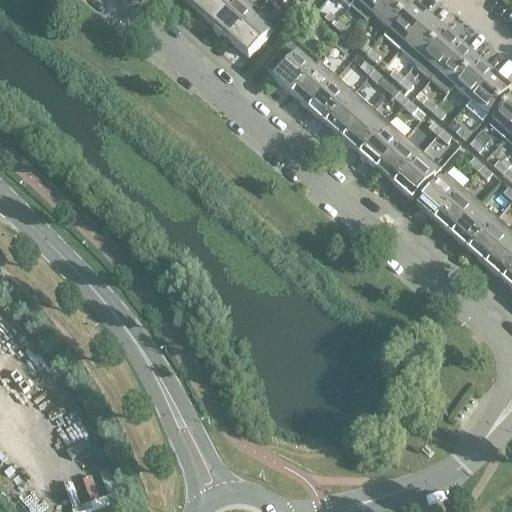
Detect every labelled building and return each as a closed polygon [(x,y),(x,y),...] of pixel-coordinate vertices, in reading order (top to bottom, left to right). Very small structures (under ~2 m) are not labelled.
[(180,0),(197,15),(210,0),(180,0)] [(210,0),(197,15),(214,30),(240,0),(210,0)] [(240,0),(214,30),(232,45),(260,12),(246,0),(240,0)] [(352,9),(357,3),(360,0),(338,0),(351,11),(352,9)] [(360,0),(357,3),(352,9),(369,23),(388,0),(360,0)] [(388,0),(373,18),(389,32),(413,5),(407,0),(388,0)] [(384,38),(401,52),(430,20),(413,5),(389,32),(384,38)] [(260,12),(232,45),(249,61),(278,28),(260,12)] [(325,22),(334,30),(339,24),(330,16),(325,22)] [(401,52),(417,67),(446,34),(430,20),(401,52)] [(339,24),(334,30),(343,37),(348,31),(339,24)] [(415,69),(432,83),(462,48),(446,34),(417,67),(415,69)] [(326,42),(335,49),(340,43),(331,36),(326,42)] [(274,83),(291,98),(320,65),(293,41),(266,71),(276,80),(274,83)] [(340,43),(335,49),(343,57),(349,51),(340,43)] [(358,51),(366,58),(372,52),(363,45),(358,51)] [(439,75),(455,89),(478,63),(462,48),(439,75)] [(372,52),(366,58),(375,66),(381,60),(372,52)] [(455,89),(471,104),(495,77),(478,63),(455,89)] [(291,98),(309,113),(338,80),(320,65),(291,98)] [(360,72),(369,80),(375,74),(366,66),(360,72)] [(390,79),(399,87),(404,81),(396,73),(390,79)] [(375,74),(369,80),(378,88),(383,82),(375,74)] [(484,124),(488,119),(510,93),(511,92),(495,77),(471,104),(467,109),(484,124)] [(309,113),(326,128),(355,96),(338,80),(309,113)] [(404,81),(399,87),(408,95),(413,89),(404,81)] [(326,128),(343,144),(372,111),(355,96),(326,128)] [(395,102),(404,110),(409,104),(400,96),(395,102)] [(511,100),(489,127),(506,141),(511,134),(511,100)] [(423,108),(432,116),(437,110),(428,102),(423,108)] [(409,104),(404,110),(412,118),(418,112),(409,104)] [(437,110),(432,116),(440,123),(446,117),(437,110)] [(343,144),(361,159),(390,126),(372,111),(343,144)] [(361,159),(378,174),(407,141),(390,126),(361,159)] [(429,132),(438,140),(443,134),(434,126),(429,132)] [(461,131),(456,137),(465,145),(470,139),(461,131)] [(443,134),(438,140),(447,148),(452,142),(443,134)] [(378,174),(395,189),(424,157),(407,141),(378,174)] [(470,149),(479,156),(484,150),(475,143),(470,149)] [(395,189),(413,205),(414,203),(442,172),(424,157),(395,189)] [(469,167),(478,175),(483,169),(474,161),(469,167)] [(494,170),(503,178),(508,172),(499,164),(494,170)] [(483,169),(478,175),(487,183),(492,177),(483,169)] [(511,174),(508,172),(503,178),(511,185),(511,174)] [(417,208),(435,223),(464,191),(446,175),(419,207),(417,208)] [(435,223),(452,239),(481,206),(464,191),(435,223)] [(503,197),(511,205),(511,194),(508,191),(503,197)] [(452,239),(469,254),(498,221),(481,206),(452,239)] [(469,254),(487,269),(511,240),(511,233),(498,221),(469,254)] [(511,240),(487,269),(504,284),(511,275),(511,240)]
